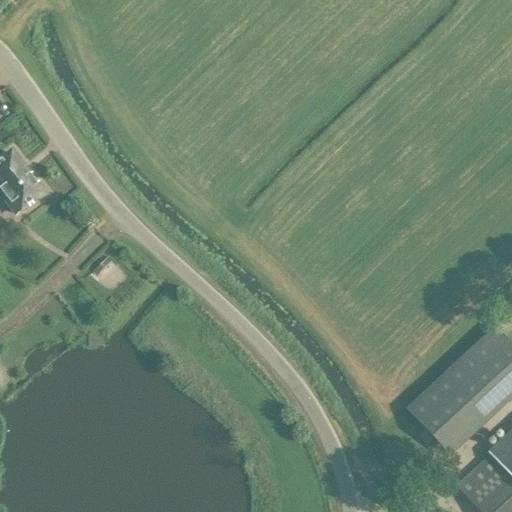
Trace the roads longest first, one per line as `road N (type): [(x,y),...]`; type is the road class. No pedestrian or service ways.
road 1 (tertiary): [(349,511),(334,452),(294,382),(111,202),(0,56)]
road 2 (track): [(0,328),(121,212)]
